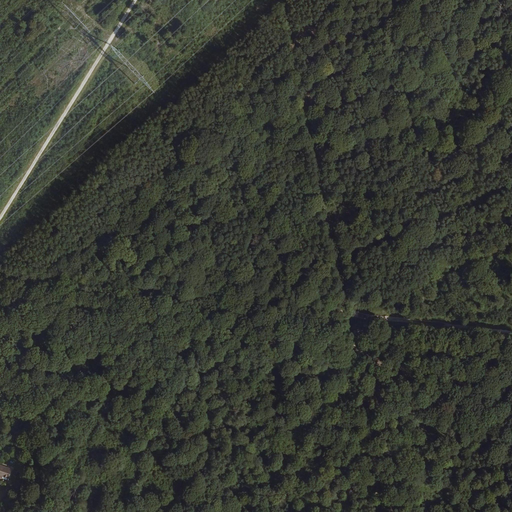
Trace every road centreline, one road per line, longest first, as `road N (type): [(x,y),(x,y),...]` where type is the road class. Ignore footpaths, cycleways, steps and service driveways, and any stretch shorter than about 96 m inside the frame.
road 1 (track): [(0,275),(511,335)]
road 2 (track): [(280,0),(346,316)]
road 3 (track): [(135,0),(0,218)]
road 4 (track): [(352,347),(133,334)]
road 5 (track): [(0,325),(133,334)]
